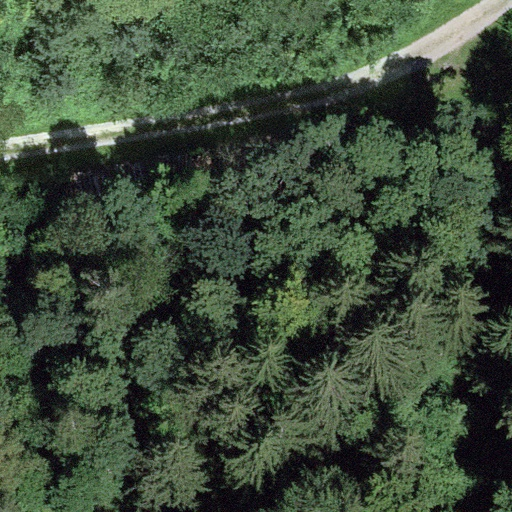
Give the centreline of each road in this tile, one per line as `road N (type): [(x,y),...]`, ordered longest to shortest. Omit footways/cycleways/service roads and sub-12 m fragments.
road 1 (track): [(489,0),(326,94),(0,146)]
road 2 (track): [(326,94),(511,71)]
